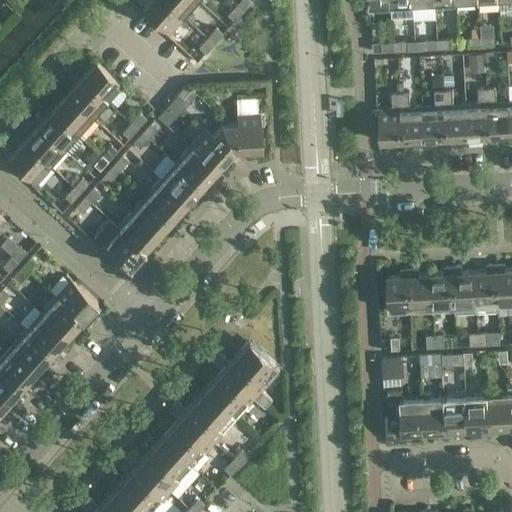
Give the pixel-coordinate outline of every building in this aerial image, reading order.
[(184,16),(165,0),(150,0),(142,9),(169,33),(184,16)] [(198,0),(197,0),(165,0),(184,16),(198,0)] [(242,11),(251,1),(250,0),(240,0),(236,5),(242,11)] [(414,5),(413,0),(392,0),(392,6),(393,17),(415,16),(414,5)] [(242,11),(236,5),(227,15),(234,20),(242,11)] [(213,43),(222,33),(216,27),(207,37),(213,43)] [(468,46),(495,45),(494,36),(468,37),(468,46)] [(213,43),(207,37),(198,47),(205,53),(213,43)] [(425,48),(451,47),(450,38),(424,39),(425,48)] [(395,50),(408,49),(407,40),(394,41),(395,50)] [(395,50),(394,41),(381,42),(381,51),(395,50)] [(484,59),(483,51),(471,52),(472,60),(484,59)] [(96,60),(81,77),(108,101),(123,84),(96,60)] [(108,101),(81,77),(66,93),(93,117),(108,101)] [(452,78),(444,79),(444,87),(452,86),(452,78)] [(186,83),(179,90),(188,103),(197,93),(186,83)] [(382,140),(404,139),(401,91),(399,91),(399,83),(396,83),(397,91),(391,91),(392,107),(380,108),(382,140)] [(479,102),(467,103),(469,136),(490,135),(488,86),(478,87),(479,102)] [(496,86),(488,86),(490,135),(511,133),(511,130),(510,101),(497,102),(496,86)] [(452,88),(444,89),(447,137),(469,136),(467,103),(453,103),(452,88)] [(435,105),(424,105),(426,138),(447,137),(444,89),(435,89),(435,105)] [(409,90),(401,91),(404,139),(426,138),(424,105),(410,106),(409,90)] [(93,117),(66,93),(52,109),(79,133),(93,117)] [(258,94),(237,95),(238,109),(258,108),(258,94)] [(79,133),(52,109),(37,125),(64,149),(79,133)] [(137,128),(146,118),(139,112),(131,122),(137,128)] [(236,123),(222,124),(234,150),(261,148),(260,113),(236,114),(236,123)] [(137,128),(131,122),(122,132),(128,138),(137,128)] [(157,128),(151,122),(142,132),(149,138),(157,128)] [(205,129),(190,146),(217,169),(234,150),(222,124),(212,135),(205,129)] [(64,149),(37,125),(23,142),(50,166),(64,149)] [(149,138),(142,132),(133,142),(140,148),(149,138)] [(50,166),(23,142),(8,158),(35,182),(50,166)] [(108,160),(117,150),(111,144),(102,154),(108,160)] [(190,146),(175,162),(202,186),(217,169),(190,146)] [(108,160),(102,154),(93,164),(100,170),(108,160)] [(113,164),(120,170),(128,160),(122,155),(113,164)] [(175,162),(161,178),(188,202),(202,186),(175,162)] [(113,164),(104,174),(111,180),(120,170),(113,164)] [(79,192),(88,182),(82,177),(73,186),(79,192)] [(161,178),(146,194),(173,218),(188,202),(161,178)] [(79,192),(73,186),(64,196),(71,202),(79,192)] [(100,192),(93,187),(84,197),(91,202),(100,192)] [(146,194),(132,210),(159,234),(173,218),(146,194)] [(91,202),(84,197),(75,206),(82,212),(91,202)] [(132,210),(117,226),(144,250),(159,234),(132,210)] [(129,267),(144,250),(117,226),(102,243),(129,267)] [(18,261),(26,252),(20,246),(11,255),(18,261)] [(18,261),(11,255),(2,265),(9,271),(18,261)] [(37,262),(31,256),(22,265),(29,271),(37,262)] [(505,263),(496,264),(498,303),(511,302),(511,268),(505,269),(505,263)] [(498,310),(498,303),(496,264),(487,264),(487,270),(475,270),(477,311),(498,310)] [(29,271),(22,265),(13,275),(20,281),(29,271)] [(477,311),(475,270),(462,271),(462,265),(453,266),(455,305),(455,312),(477,311)] [(444,272),(432,272),(433,306),(455,305),(453,266),(444,266),(444,272)] [(419,267),(410,268),(411,307),(433,306),(432,272),(419,273),(419,267)] [(389,308),(411,307),(410,268),(401,268),(401,274),(387,274),(389,308)] [(71,278),(56,295),(83,319),(97,302),(71,278)] [(0,290),(0,303),(9,294),(2,288),(0,290)] [(56,295),(41,311),(68,335),(83,319),(56,295)] [(41,311),(27,327),(54,351),(68,335),(41,311)] [(27,327),(12,344),(39,368),(54,351),(27,327)] [(478,345),(478,332),(470,333),(470,345),(478,345)] [(478,345),(487,344),(487,332),(478,332),(478,345)] [(435,347),(434,334),(427,335),(427,347),(435,347)] [(435,347),(444,346),(444,334),(434,334),(435,347)] [(391,349),(400,348),(399,336),(391,336),(391,349)] [(248,341),(237,354),(267,381),(278,368),(248,341)] [(12,344),(0,357),(0,361),(25,384),(39,368),(12,344)] [(508,362),(507,350),(499,350),(499,363),(508,362)] [(473,364),(472,351),(464,352),(464,364),(473,364)] [(267,381),(237,354),(229,362),(218,352),(214,356),(267,403),(271,399),(260,389),(267,381)] [(448,367),(462,366),(461,354),(447,355),(448,367)] [(381,356),(382,378),(403,377),(402,355),(381,356)] [(267,403),(214,356),(210,360),(222,371),(215,378),(245,405),(252,397),(264,408),(267,403)] [(0,361),(0,391),(10,400),(25,384),(0,361)] [(245,405),(215,378),(204,390),(234,417),(245,405)] [(508,392),(488,393),(490,432),(499,432),(499,426),(511,425),(509,386),(508,386),(508,392)] [(457,395),(444,395),(446,434),(455,434),(455,428),(468,427),(466,388),(456,389),(457,395)] [(467,388),(466,388),(468,427),(481,427),(481,433),(490,432),(488,393),(467,394),(467,388)] [(223,429),(234,417),(204,390),(193,403),(223,429)] [(431,390),(422,391),(424,430),(437,429),(437,435),(446,434),(444,395),(431,396),(431,390)] [(0,391),(0,411),(10,400),(0,391)] [(400,398),(400,403),(392,403),(393,415),(388,415),(389,438),(412,436),(412,430),(424,430),(422,391),(421,391),(421,397),(400,398)] [(171,405),(213,441),(223,429),(193,403),(187,410),(175,400),(171,405)] [(213,441),(171,405),(167,409),(179,419),(172,427),(202,454),(213,441)] [(202,454),(172,427),(161,439),(191,466),(202,454)] [(191,466),(161,439),(150,451),(180,478),(191,466)] [(238,464),(247,455),(240,448),(232,458),(238,464)] [(180,478),(150,451),(143,459),(132,449),(128,453),(169,490),(180,478)] [(169,490),(128,453),(124,457),(135,468),(128,475),(159,502),(169,490)] [(238,464),(232,458),(223,468),(230,474),(238,464)] [(149,511),(159,502),(128,475),(117,487),(145,511),(149,511)] [(145,511),(117,487),(107,500),(120,511),(145,511)] [(120,511),(107,500),(100,507),(88,497),(84,502),(96,511),(120,511)] [(194,511),(195,511),(204,503),(197,497),(188,507),(194,511)] [(96,511),(84,502),(81,506),(87,511),(96,511)]
